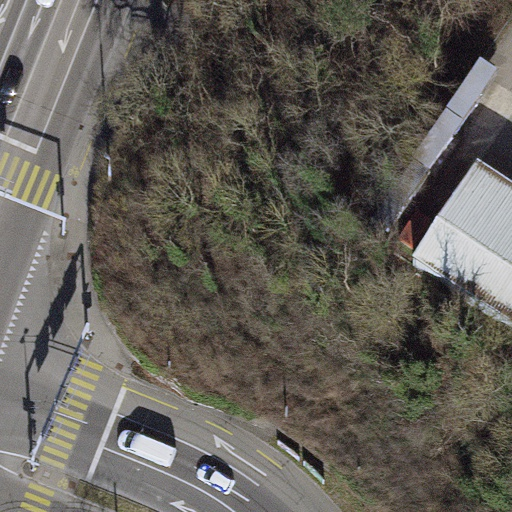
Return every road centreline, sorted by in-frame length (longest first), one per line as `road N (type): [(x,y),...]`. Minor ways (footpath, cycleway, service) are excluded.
road 1 (tertiary): [(265,511),(188,463),(108,432),(0,412)]
road 2 (primary): [(0,209),(77,0)]
